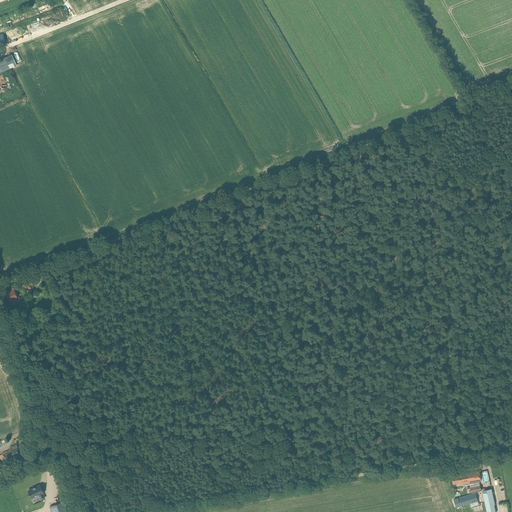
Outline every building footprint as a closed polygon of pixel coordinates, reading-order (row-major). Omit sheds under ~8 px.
[(32,285),(33,285),(31,280),(23,283),(25,287),(28,286),(29,289),(33,287),(32,285)] [(9,289),(10,291),(5,293),(8,301),(11,300),(12,304),(17,302),(15,299),(18,298),(13,287),(9,289)] [(2,454),(0,455),(0,458),(1,461),(5,460),(5,461),(21,454),(16,445),(10,447),(11,449),(2,453),(2,454)] [(467,473),(469,483),(481,481),(479,471),(467,473)] [(460,484),(465,483),(463,474),(451,476),(453,484),(459,483),(460,484)] [(41,485),(28,490),(32,498),(39,494),(41,499),(45,497),(43,493),(44,492),(41,485)] [(485,490),(482,490),(486,511),(496,511),(494,504),(491,488),(485,490)] [(475,493),(453,499),(456,507),(478,501),(475,493)] [(51,511),(67,511),(64,502),(50,506),(51,511)]
